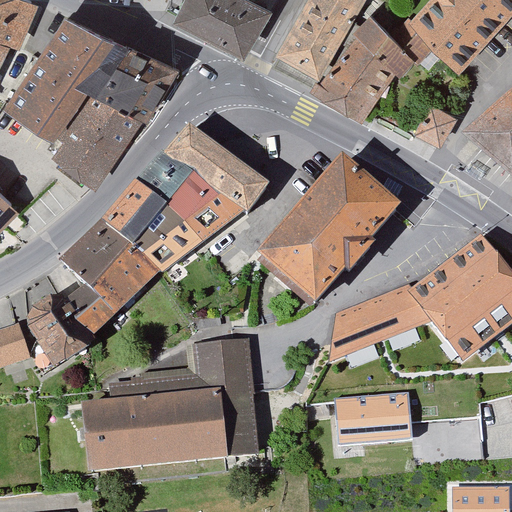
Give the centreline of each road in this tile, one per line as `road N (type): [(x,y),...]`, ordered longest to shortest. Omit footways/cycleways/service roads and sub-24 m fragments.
road 1 (tertiary): [(245,85),(210,87),(192,99),(100,203),(0,279)]
road 2 (tertiary): [(511,232),(343,132),(245,85)]
road 3 (residential): [(64,0),(245,85)]
